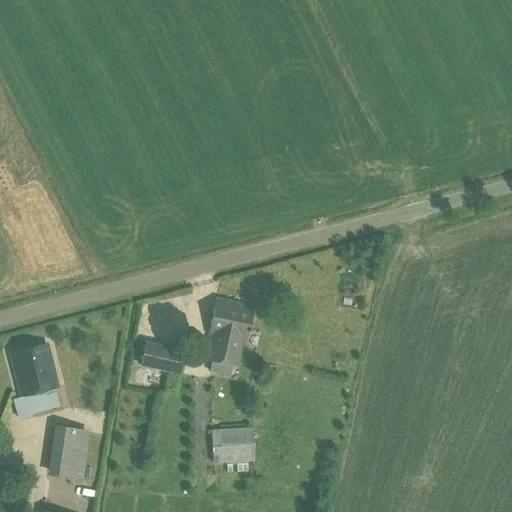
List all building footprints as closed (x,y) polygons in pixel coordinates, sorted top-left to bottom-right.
[(335,302),(354,302),(355,287),(335,287),(335,302)] [(208,334),(210,335),(205,361),(238,367),(243,342),(245,342),(253,307),(215,299),(208,334)] [(8,332),(9,344),(37,341),(36,330),(8,332)] [(140,366),(163,371),(181,375),(187,350),(146,341),(140,366)] [(24,391),(53,384),(44,346),(14,353),(24,391)] [(47,474),(83,478),(89,432),(54,427),(47,474)] [(213,463),(254,461),(252,428),(211,430),(213,463)]
